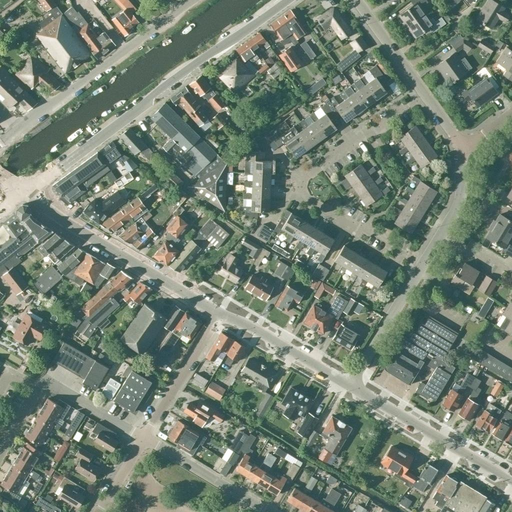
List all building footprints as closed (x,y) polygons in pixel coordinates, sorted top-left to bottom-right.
[(42,29),(36,35),(65,73),(91,54),(85,47),(70,27),(71,27),(62,15),(63,14),(52,0),(38,0),(46,11),(48,10),(52,15),(39,24),(42,29)] [(138,22),(131,13),(136,10),(127,0),(124,0),(119,5),(123,10),(118,14),(120,17),(114,22),(124,35),(125,35),(127,35),(130,33),(130,31),(133,29),(131,28),(138,22)] [(400,16),(408,26),(425,14),(420,8),(428,2),(426,0),(409,0),(414,5),(400,16)] [(497,17),(505,22),(509,16),(501,11),(504,7),(491,0),(488,0),(484,7),(485,8),(478,20),(491,28),(497,17)] [(72,7),(64,13),(73,25),(71,27),(70,27),(85,47),(86,47),(86,46),(87,46),(97,59),(106,52),(115,45),(104,31),(98,36),(88,23),(87,23),(78,12),(77,12),(72,7)] [(324,29),(331,24),(341,39),(351,32),(333,8),(317,20),(324,29)] [(290,10),(280,17),(291,32),(295,37),(303,31),(303,28),(290,10)] [(429,20),(425,14),(408,26),(416,37),(429,27),(433,33),(445,24),(441,18),(435,22),(433,18),(429,20)] [(295,37),(291,32),(280,17),(271,25),(281,39),(285,44),(290,40),(294,45),(298,42),(295,37)] [(259,33),(247,42),(253,50),(262,43),(266,49),(269,46),(259,33)] [(359,36),(350,42),(357,52),(366,46),(359,36)] [(463,47),(468,50),(472,45),(463,39),(453,46),(457,51),(463,47)] [(481,40),(478,45),(490,53),(493,47),(481,40)] [(255,53),(253,50),(247,42),(237,50),(237,52),(239,55),(242,56),(245,60),(249,57),(252,61),(258,57),(255,53)] [(308,45),(303,48),(311,59),(315,55),(308,45)] [(302,63),(290,47),(279,56),(290,71),(302,63)] [(511,51),(506,47),(495,62),(506,70),(503,75),(511,81),(511,51)] [(442,70),(440,71),(449,84),(464,72),(457,63),(460,60),(454,53),(438,65),(442,70)] [(31,89),(38,82),(50,92),(61,84),(47,72),(49,70),(31,55),(15,75),(31,89)] [(231,60),(215,74),(233,94),(258,73),(248,62),(245,65),(238,57),(232,62),(231,60)] [(379,62),(368,70),(371,74),(365,78),(364,76),(359,79),(364,86),(365,85),(376,100),(386,92),(386,91),(391,87),(392,88),(396,85),(379,62)] [(258,71),(262,75),(266,71),(270,68),(266,64),(258,71)] [(275,64),(270,68),(266,71),(273,79),(281,72),(275,64)] [(0,68),(0,100),(8,108),(16,100),(27,110),(37,103),(9,75),(10,74),(2,66),(0,68)] [(216,94),(210,89),(211,88),(201,75),(189,84),(196,93),(198,92),(200,96),(201,95),(204,99),(205,98),(208,102),(209,101),(218,111),(225,105),(216,94)] [(466,100),(470,97),(477,106),(496,92),(486,78),(467,92),(466,90),(461,93),(466,100)] [(246,86),(250,92),(255,88),(251,83),(246,86)] [(366,107),(376,100),(365,85),(364,86),(359,90),(354,83),(349,86),(354,93),(355,92),(366,107)] [(171,98),(176,105),(180,111),(184,108),(199,127),(208,119),(198,108),(200,106),(185,87),(171,98)] [(344,100),(345,100),(346,99),(356,114),(366,107),(355,92),(354,93),(349,97),(344,90),(339,93),(344,100)] [(356,114),(346,99),(345,100),(344,100),(338,104),(333,97),(329,100),(328,98),(324,101),(325,103),(335,117),(339,113),(345,122),(356,114)] [(197,179),(188,184),(188,189),(225,211),(227,163),(219,155),(218,156),(214,151),(204,141),(165,103),(151,117),(172,138),(163,147),(175,160),(177,158),(195,176),(195,175),(197,179)] [(309,115),(314,122),(315,121),(326,136),(336,128),(330,120),(335,117),(325,103),(320,107),(325,114),(318,119),(313,112),(309,115)] [(218,129),(228,120),(220,112),(210,120),(218,129)] [(304,129),(305,128),(316,143),(326,136),(315,121),(314,122),(308,126),(303,119),(299,122),(304,129)] [(406,146),(407,148),(423,136),(415,125),(399,137),(399,136),(392,141),(394,145),(401,140),(406,147),(406,146)] [(306,151),(316,143),(305,128),(304,129),(298,133),(293,126),(289,130),(294,136),(294,137),(295,136),(306,151)] [(150,161),(156,156),(131,128),(119,137),(135,155),(140,150),(150,161)] [(276,133),(271,137),(278,147),(283,144),(276,133)] [(294,137),(294,136),(288,140),(283,134),(279,137),(284,144),(285,143),(296,158),(306,151),(295,136),(294,137)] [(408,150),(413,156),(414,157),(430,146),(423,136),(407,148),(406,146),(406,147),(399,151),(401,155),(408,150)] [(208,137),(204,141),(214,151),(219,147),(208,137)] [(271,137),(266,141),(273,151),(278,147),(271,137)] [(113,141),(100,151),(109,163),(121,154),(113,141)] [(414,157),(413,156),(406,161),(409,165),(415,160),(421,168),(438,156),(430,146),(414,157)] [(59,195),(61,197),(65,194),(71,201),(87,189),(86,187),(110,169),(98,152),(56,183),(55,183),(52,185),(52,189),(56,194),(59,195)] [(272,161),(263,161),(264,152),(247,152),(246,160),(245,160),(244,175),(253,175),(253,174),(271,174),(272,161)] [(129,172),(135,168),(138,166),(130,157),(123,163),(129,172)] [(368,176),(375,171),(373,167),(366,172),(360,164),(344,176),(352,186),(367,175),(368,176)] [(170,169),(161,178),(176,191),(184,183),(170,169)] [(119,189),(134,179),(130,172),(114,182),(119,189)] [(244,187),(252,187),(253,186),(271,187),(271,174),(253,174),(253,175),(252,182),(244,182),(244,187)] [(373,182),(368,176),(367,175),(352,186),(359,196),(375,185),(376,186),(382,181),(380,177),(373,182)] [(419,184),(414,190),(415,190),(414,192),(431,203),(438,192),(421,181),(422,181),(414,176),(412,179),(419,184)] [(154,183),(138,196),(142,201),(158,188),(154,183)] [(387,187),(381,192),(376,186),(375,185),(359,196),(366,207),(382,195),(383,196),(390,191),(387,187)] [(252,187),(252,194),(243,194),(243,199),(252,200),(252,199),(270,199),(271,187),(253,186),(252,187)] [(405,190),(412,194),(408,201),(407,202),(425,213),(431,203),(414,192),(415,190),(414,190),(408,186),(405,190)] [(125,187),(118,192),(125,202),(132,196),(125,187)] [(111,212),(125,202),(118,192),(117,192),(101,204),(95,200),(91,202),(83,212),(100,225),(110,211),(111,212)] [(133,221),(148,211),(138,197),(101,225),(112,232),(123,224),(126,228),(134,222),(133,221)] [(401,211),(402,212),(401,213),(418,224),(425,213),(407,202),(408,201),(401,197),(399,200),(406,204),(401,211)] [(252,199),(252,200),(243,199),(243,206),(243,212),(245,212),(245,218),(257,219),(258,211),(269,212),(270,199),(252,199)] [(2,276),(13,267),(22,261),(20,258),(39,243),(38,243),(53,231),(47,228),(42,224),(35,219),(30,213),(31,212),(31,210),(28,205),(23,204),(17,209),(16,214),(2,224),(12,237),(11,237),(0,245),(0,275),(1,276),(2,276)] [(182,218),(178,216),(184,210),(180,206),(172,214),(176,217),(166,229),(170,232),(165,237),(171,242),(170,244),(166,241),(165,242),(164,242),(161,247),(153,256),(160,262),(160,261),(167,266),(179,251),(172,245),(175,242),(176,243),(179,240),(178,238),(189,224),(185,221),(187,219),(183,216),(182,218)] [(418,224),(401,213),(402,212),(401,211),(395,207),(392,211),(399,215),(394,223),(412,234),(418,224)] [(291,213),(286,221),(281,218),(273,231),(278,235),(282,229),(289,233),(284,241),(289,243),(293,236),(294,236),(293,236),(302,220),(291,213)] [(511,222),(499,214),(492,226),(510,237),(511,233),(511,222)] [(149,227),(142,218),(118,236),(140,250),(155,234),(150,228),(140,236),(139,235),(149,227)] [(208,220),(198,232),(191,240),(168,265),(179,272),(200,248),(198,247),(206,238),(217,248),(229,234),(218,225),(216,227),(208,220)] [(312,226),(302,220),(293,236),(294,236),(293,236),(300,240),(295,247),(300,250),(304,243),(303,242),(312,226)] [(257,235),(262,238),(269,227),(264,224),(257,235)] [(323,232),(312,226),(303,242),(304,243),(310,247),(306,254),(311,256),(315,249),(314,248),(323,232)] [(511,246),(506,243),(510,237),(492,226),(486,237),(503,248),(501,252),(511,258),(511,246)] [(185,235),(191,240),(198,232),(192,227),(185,235)] [(269,227),(262,238),(267,241),(273,230),(269,227)] [(325,255),(335,239),(323,232),(314,248),(315,249),(321,253),(317,260),(321,263),(326,255),(325,255)] [(42,244),(49,253),(65,239),(56,233),(42,244)] [(252,250),(249,255),(255,259),(262,248),(245,238),(242,244),(252,250)] [(65,239),(49,253),(49,254),(47,255),(55,263),(74,246),(75,245),(65,239)] [(342,266),(338,273),(343,276),(347,269),(346,268),(355,252),(344,246),(335,262),(342,266)] [(64,274),(65,275),(80,263),(86,252),(78,248),(57,266),(64,274)] [(263,256),(267,258),(270,253),(262,249),(253,264),(257,267),(263,256)] [(74,280),(77,275),(98,287),(104,277),(98,274),(104,263),(86,252),(80,263),(65,275),(74,280)] [(359,254),(355,252),(346,268),(347,269),(353,272),(348,279),(353,282),(357,275),(356,274),(366,259),(365,258),(365,256),(360,253),(359,254)] [(230,255),(226,262),(226,261),(219,273),(235,283),(242,271),(234,266),(238,259),(230,255)] [(364,288),(368,281),(367,281),(377,265),(366,259),(356,274),(357,275),(363,278),(359,286),(364,288)] [(115,268),(106,263),(100,274),(109,279),(115,268)] [(282,263),(276,273),(287,280),(293,270),(282,263)] [(451,283),(459,288),(469,294),(474,286),(471,284),(479,271),(465,263),(457,276),(455,274),(454,276),(455,276),(451,283)] [(313,275),(318,278),(324,267),(319,264),(313,275)] [(52,265),(42,273),(32,281),(42,293),(62,276),(52,265)] [(389,284),(383,280),(388,271),(377,265),(367,281),(368,281),(374,285),(370,292),(375,295),(380,298),(389,284)] [(28,286),(22,279),(13,267),(2,276),(11,287),(17,295),(28,286)] [(318,278),(323,281),(329,270),(324,267),(318,278)] [(83,320),(77,329),(88,338),(97,326),(96,324),(105,316),(119,304),(112,296),(120,289),(121,290),(125,287),(124,286),(132,278),(121,271),(80,307),(86,314),(83,316),(85,319),(83,320)] [(253,275),(245,288),(265,300),(273,287),(265,282),(266,280),(262,277),(261,280),(253,275)] [(478,289),(483,292),(489,296),(497,282),(486,276),(478,289)] [(124,298),(129,303),(133,298),(138,303),(152,289),(141,282),(129,294),(128,294),(124,298)] [(287,285),(283,292),(275,306),(277,307),(277,309),(280,311),(282,310),(283,311),(284,309),(287,311),(294,300),(298,303),(303,294),(287,285)] [(333,316),(337,319),(348,301),(337,295),(327,313),(314,305),(304,322),(323,334),(333,316)] [(351,298),(343,311),(350,315),(358,302),(351,298)] [(464,305),(473,309),(475,304),(466,300),(464,305)] [(170,331),(174,324),(185,309),(176,304),(167,318),(144,303),(119,338),(141,353),(162,325),(170,331)] [(511,311),(506,308),(503,314),(506,316),(499,326),(511,333),(511,311)] [(201,320),(198,317),(195,319),(185,312),(152,360),(161,367),(168,356),(166,355),(181,333),(190,339),(201,323),(201,320)] [(32,335),(39,340),(47,326),(25,314),(12,336),(15,337),(15,339),(18,341),(21,341),(27,344),(32,335)] [(72,314),(68,320),(66,322),(67,323),(66,325),(74,331),(77,327),(75,326),(79,320),(72,314)] [(97,326),(101,330),(110,322),(105,316),(96,324),(97,326)] [(415,391),(427,399),(429,396),(436,400),(455,367),(442,359),(458,332),(429,316),(424,324),(421,323),(416,331),(413,330),(408,338),(405,337),(385,370),(409,384),(414,375),(415,376),(420,367),(419,367),(422,362),(435,369),(426,385),(421,382),(420,384),(419,384),(417,387),(415,391)] [(341,324),(333,339),(351,349),(359,335),(341,324)] [(206,356),(213,361),(220,349),(225,352),(233,339),(221,332),(206,356)] [(234,359),(237,361),(246,346),(235,340),(226,354),(228,355),(224,362),(229,366),(234,359)] [(82,383),(92,388),(94,390),(107,367),(63,342),(52,361),(84,379),(82,383)] [(469,357),(473,359),(480,348),(476,345),(469,357)] [(478,362),(485,351),(480,348),(473,359),(478,362)] [(478,362),(483,365),(490,354),(485,351),(478,362)] [(494,357),(490,354),(483,365),(488,368),(494,357)] [(499,360),(494,357),(488,368),(493,371),(499,360)] [(242,370),(259,380),(268,386),(276,374),(249,358),(242,370)] [(504,363),(499,360),(493,371),(498,373),(504,363)] [(126,378),(123,382),(145,396),(148,394),(157,381),(144,373),(147,369),(136,363),(133,367),(128,364),(121,375),(126,378)] [(498,373),(503,376),(509,366),(504,363),(498,373)] [(511,372),(511,367),(509,366),(503,376),(508,380),(511,372)] [(467,385),(471,388),(476,378),(480,370),(476,368),(471,375),(467,373),(456,392),(452,389),(443,405),(454,411),(463,395),(461,394),(467,385)] [(196,373),(192,381),(203,387),(208,379),(196,373)] [(481,381),(476,378),(471,388),(475,390),(472,395),(470,395),(468,398),(459,414),(470,420),(479,405),(474,402),(481,389),(477,387),(481,381)] [(269,386),(268,386),(259,380),(255,386),(265,392),(269,386)] [(211,381),(205,392),(219,400),(225,389),(211,381)] [(490,393),(493,395),(497,397),(504,385),(498,381),(490,393)] [(128,408),(135,412),(145,396),(123,382),(112,400),(125,408),(128,408)] [(308,414),(306,412),(313,400),(290,387),(281,403),(287,407),(283,413),(293,419),(297,413),(306,417),(297,432),(307,437),(318,418),(308,413),(308,414)] [(48,398),(42,408),(57,417),(61,412),(65,415),(70,406),(59,399),(57,404),(48,398)] [(201,402),(198,407),(189,402),(188,403),(186,403),(184,407),(185,409),(184,410),(196,417),(194,420),(203,426),(203,425),(204,426),(206,427),(208,427),(210,426),(211,424),(213,421),(217,423),(220,422),(224,416),(201,402)] [(485,411),(484,410),(476,425),(478,425),(477,426),(477,428),(480,429),(482,429),(482,428),(484,429),(485,427),(489,430),(500,412),(489,405),(485,411)] [(55,422),(57,417),(42,408),(36,417),(52,427),(52,426),(59,430),(61,426),(55,422)] [(78,411),(70,425),(76,428),(84,414),(78,411)] [(511,423),(511,414),(506,411),(492,434),(502,440),(511,423)] [(331,451),(336,454),(352,427),(332,416),(321,435),(329,440),(325,447),(327,449),(326,450),(324,449),(319,458),(327,463),(332,453),(330,452),(331,451)] [(46,436),(52,427),(36,417),(31,427),(49,438),(50,438),(46,436)] [(201,445),(206,438),(189,427),(184,424),(178,420),(177,421),(176,421),(174,421),(172,424),(173,426),(174,427),(173,428),(192,440),(199,444),(201,445)] [(108,429),(96,422),(91,431),(97,435),(94,441),(110,451),(116,442),(104,435),(108,429)] [(70,425),(64,434),(70,437),(76,428),(70,425)] [(47,442),(49,438),(31,427),(25,436),(32,441),(30,444),(41,451),(44,447),(46,448),(49,443),(47,442)] [(82,438),(86,430),(80,427),(76,434),(82,438)] [(169,429),(167,432),(168,434),(169,435),(168,436),(179,443),(178,445),(192,454),(199,444),(192,440),(173,428),(173,429),(171,428),(169,429)] [(311,448),(319,434),(312,430),(304,444),(311,448)] [(240,451),(245,454),(250,457),(253,451),(250,449),(256,438),(250,434),(240,451)] [(237,438),(230,450),(235,452),(237,454),(244,442),(237,438)] [(18,452),(19,453),(17,456),(33,465),(38,456),(40,458),(43,452),(41,451),(30,444),(27,449),(23,447),(22,448),(20,447),(19,448),(18,450),(18,452)] [(61,445),(53,458),(59,461),(67,449),(61,445)] [(395,475),(401,479),(406,482),(411,474),(404,470),(412,457),(405,453),(404,454),(391,446),(381,461),(396,470),(393,474),(395,475)] [(80,458),(74,469),(92,481),(99,469),(87,461),(91,455),(79,447),(75,455),(80,458)] [(230,449),(224,460),(229,462),(233,465),(239,455),(237,454),(235,452),(230,450),(230,449)] [(273,455),(268,453),(260,467),(253,464),(246,475),(257,482),(273,455)] [(236,469),(246,475),(253,464),(255,461),(249,458),(250,457),(245,454),(236,469)] [(257,482),(267,488),(274,476),(267,472),(276,457),(273,455),(257,482)] [(30,469),(33,465),(17,456),(15,460),(13,459),(12,460),(11,461),(11,463),(12,465),(30,477),(35,480),(39,474),(30,469)] [(282,475),(279,479),(274,476),(267,488),(277,494),(281,488),(286,480),(290,483),(299,467),(296,465),(292,463),(284,476),(282,475)] [(411,474),(406,482),(405,483),(411,487),(412,485),(423,491),(428,483),(430,484),(439,470),(428,463),(419,477),(417,476),(417,477),(411,474)] [(27,481),(30,477),(12,465),(6,475),(21,484),(24,479),(27,481)] [(435,504),(442,508),(457,481),(456,478),(453,477),(451,478),(446,474),(432,497),(437,500),(435,504)] [(0,484),(5,487),(1,494),(16,503),(21,496),(16,493),(21,484),(6,475),(0,484)] [(62,488),(58,496),(76,507),(83,496),(72,490),(76,484),(64,476),(58,486),(62,488)] [(311,476),(307,482),(313,486),(317,480),(311,476)] [(458,481),(442,508),(439,511),(476,511),(486,497),(485,496),(485,497),(468,486),(459,481),(459,482),(458,481)] [(307,482),(303,489),(307,491),(310,493),(313,486),(307,482)] [(287,500),(297,506),(305,494),(307,491),(303,489),(301,492),(295,488),(287,500)] [(337,492),(334,491),(331,489),(327,495),(333,499),(337,492)] [(408,492),(402,499),(410,505),(416,498),(408,492)] [(307,511),(315,500),(305,494),(297,506),(306,511),(307,511)] [(333,499),(327,495),(324,500),(327,502),(325,506),(321,511),(334,511),(330,509),(333,505),(332,505),(330,504),(333,499)] [(40,497),(36,503),(52,511),(51,511),(48,511),(45,510),(44,511),(57,511),(60,509),(40,497)] [(315,500),(307,511),(321,511),(325,506),(327,502),(324,500),(322,499),(320,503),(315,500)] [(477,511),(489,511),(495,504),(486,499),(477,511)]
